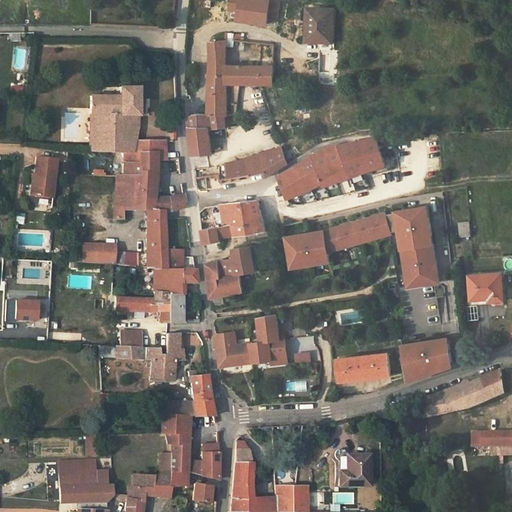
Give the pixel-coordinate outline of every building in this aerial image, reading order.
[(331,40),(332,8),(319,8),(311,7),(311,22),(308,22),(307,40),(331,40)] [(211,50),(226,49),(226,44),(227,38),(211,40),(211,50)] [(274,57),(275,43),(264,42),(263,49),(262,56),(274,57)] [(226,49),(211,50),(212,61),(228,62),(226,49)] [(274,57),(262,56),(260,56),(259,64),(274,65),(274,57)] [(210,63),(209,82),(209,112),(227,112),(232,112),(238,111),(239,103),(239,99),(241,82),(274,82),(274,65),(259,64),(228,64),(228,62),(212,61),(210,63)] [(139,98),(139,87),(120,88),(120,96),(91,96),(90,114),(139,116),(139,113),(139,98)] [(246,105),(239,103),(238,111),(247,112),(248,105),(246,105)] [(210,127),(228,125),(227,112),(209,112),(194,112),(189,115),(194,154),(212,152),(210,127)] [(139,127),(139,116),(90,114),(90,123),(123,124),(122,141),(135,141),(139,127)] [(122,141),(123,124),(90,123),(89,150),(89,152),(113,153),(117,153),(124,153),(124,162),(140,162),(140,154),(156,154),(156,160),(166,160),(165,141),(135,141),(122,141)] [(378,135),(340,143),(351,175),(386,163),(378,135)] [(351,175),(340,143),(338,143),(325,148),(337,180),(351,175)] [(279,147),(227,163),(228,165),(229,177),(266,170),(268,174),(287,163),(279,147)] [(313,154),(279,175),(280,179),(287,196),(300,191),(323,180),(324,184),(337,180),(325,148),(313,154)] [(155,197),(156,174),(156,173),(156,168),(156,160),(156,154),(140,154),(140,162),(124,162),(123,176),(135,176),(136,197),(150,197),(151,208),(165,210),(171,211),(185,207),(183,194),(170,197),(155,197)] [(52,197),(56,159),(36,156),(34,174),(36,174),(34,195),(52,197)] [(229,177),(228,165),(222,166),(223,173),(219,173),(220,179),(229,177)] [(122,218),(121,209),(147,210),(147,233),(166,235),(165,210),(151,208),(150,197),(136,197),(135,176),(123,176),(122,195),(115,194),(114,218),(122,218)] [(468,188),(458,190),(459,200),(469,199),(468,188)] [(236,233),(250,231),(255,230),(256,236),(276,232),(275,227),(265,229),(258,199),(223,203),(227,224),(234,223),(236,233)] [(288,235),(293,266),(330,260),(330,250),(401,231),(409,285),(440,280),(429,205),(398,210),(398,211),(388,214),(388,212),(326,229),(288,235)] [(81,228),(81,219),(70,219),(70,227),(81,228)] [(460,223),(461,235),(471,234),(470,220),(467,220),(467,222),(460,223)] [(220,236),(236,233),(234,223),(227,224),(227,226),(218,227),(220,236)] [(218,227),(203,229),(204,242),(220,239),(220,236),(218,227)] [(146,255),(137,254),(137,267),(138,267),(155,268),(167,269),(167,256),(167,250),(166,245),(166,235),(147,233),(146,255)] [(81,263),(82,244),(82,243),(80,234),(71,234),(72,262),(81,263)] [(97,264),(98,245),(82,244),(81,263),(97,264)] [(114,252),(115,246),(98,245),(97,264),(114,265),(114,252)] [(251,245),(234,248),(235,257),(235,258),(236,258),(238,273),(242,273),(255,270),(251,245)] [(137,254),(114,252),(114,265),(137,267),(137,254)] [(195,270),(182,269),(182,256),(167,256),(167,269),(155,268),(155,273),(154,288),(154,292),(153,299),(168,300),(168,323),(178,322),(181,319),(182,301),(182,295),(183,282),(197,283),(195,270)] [(220,260),(222,276),(238,273),(236,258),(235,258),(235,257),(220,260)] [(223,293),(244,289),(243,281),(242,273),(238,273),(222,276),(220,260),(208,262),(213,306),(224,304),(223,293)] [(502,271),(469,273),(472,300),(490,298),(490,300),(494,300),(504,299),(502,271)] [(159,311),(159,322),(168,323),(168,300),(153,299),(119,298),(115,297),(114,310),(150,311),(159,311)] [(36,322),(36,302),(5,300),(4,321),(36,322)] [(277,313),(258,315),(261,340),(285,338),(284,329),(279,330),(277,313)] [(116,330),(98,334),(97,344),(98,344),(116,345),(116,339),(116,330)] [(248,361),(245,342),(237,343),(235,330),(216,332),(218,351),(226,350),(227,364),(248,361)] [(141,332),(120,331),(119,339),(119,345),(140,346),(141,332)] [(165,347),(182,348),(179,332),(165,333),(165,339),(165,347)] [(402,342),(408,378),(453,364),(448,335),(402,342)] [(261,340),(250,342),(252,361),(271,358),(272,358),(270,348),(286,346),(285,338),(261,340)] [(165,339),(151,339),(150,347),(159,347),(165,347),(165,339)] [(98,356),(116,357),(116,345),(98,344),(98,356)] [(151,359),(150,378),(169,379),(169,372),(174,373),(174,360),(184,360),(182,348),(165,347),(164,354),(159,354),(159,347),(150,347),(140,346),(119,345),(116,345),(116,357),(151,359)] [(287,361),(286,346),(270,348),(272,358),(271,358),(272,363),(287,361)] [(227,364),(226,350),(218,351),(220,365),(227,364)] [(339,357),(341,380),(392,374),(389,352),(339,357)] [(194,370),(186,371),(187,376),(189,376),(190,381),(192,401),(194,415),(213,415),(213,414),(209,395),(206,373),(194,375),(194,370)] [(424,400),(426,416),(471,407),(505,392),(503,371),(472,383),(469,382),(466,382),(465,383),(464,385),(451,390),(424,400)] [(192,401),(176,402),(176,416),(183,416),(188,416),(194,415),(192,401)] [(176,416),(176,402),(165,402),(165,411),(165,416),(176,416)] [(170,444),(170,454),(170,471),(187,472),(187,457),(187,434),(182,433),(183,416),(176,416),(165,416),(160,416),(160,433),(164,432),(165,437),(166,444),(170,444)] [(511,432),(472,433),(472,445),(471,445),(471,446),(491,446),(511,445),(511,432)] [(85,435),(84,455),(93,455),(94,435),(85,435)] [(306,485),(276,486),(276,496),(256,497),(255,493),(251,494),(250,483),(249,483),(251,460),(250,451),(244,440),(235,439),(230,511),(290,511),(308,511),(306,485)] [(211,453),(201,453),(201,458),(201,469),(196,469),(196,474),(218,479),(218,443),(211,444),(211,453)] [(211,453),(211,444),(201,444),(201,453),(211,453)] [(511,445),(491,446),(492,455),(499,455),(499,462),(504,462),(503,455),(511,454),(511,445)] [(338,458),(339,485),(369,484),(368,453),(346,454),(345,452),(344,449),(342,448),(340,448),(338,448),(336,450),(335,452),(335,455),(336,457),(338,458)] [(158,466),(158,475),(152,475),(131,475),(131,486),(127,486),(126,495),(125,502),(124,507),(124,511),(141,511),(142,503),(143,498),(143,496),(168,498),(169,487),(186,485),(186,482),(187,472),(170,471),(170,454),(157,454),(158,465),(158,466)] [(201,469),(201,458),(187,457),(187,472),(196,474),(196,469),(201,469)] [(105,487),(105,459),(93,460),(93,487),(105,487)] [(57,462),(58,503),(76,502),(93,502),(93,487),(93,460),(57,462)] [(210,486),(193,484),(191,500),(209,502),(210,486)] [(93,487),(93,502),(105,502),(108,502),(111,493),(111,487),(105,487),(93,487)] [(115,498),(115,500),(125,502),(126,495),(115,494),(115,498)] [(76,502),(76,509),(105,511),(105,502),(93,502),(76,502)]
